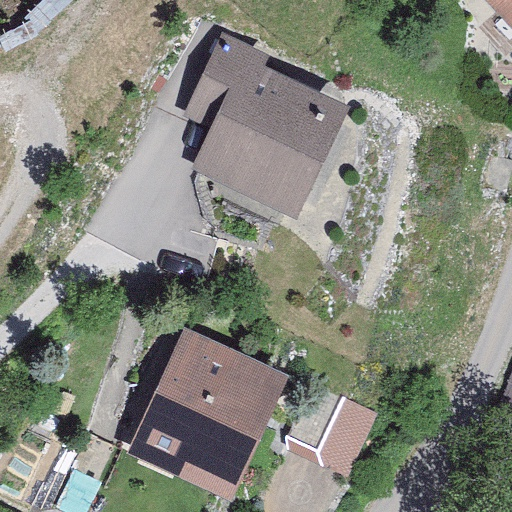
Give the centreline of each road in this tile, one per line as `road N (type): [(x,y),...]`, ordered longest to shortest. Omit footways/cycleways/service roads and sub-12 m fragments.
road 1 (residential): [(511,301),(405,511)]
road 2 (track): [(0,224),(51,128),(37,103),(0,91)]
